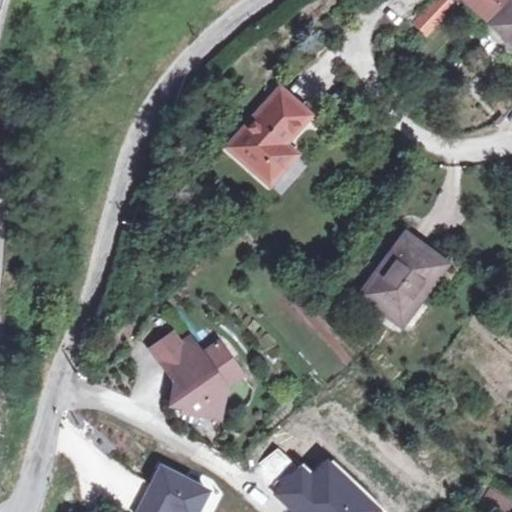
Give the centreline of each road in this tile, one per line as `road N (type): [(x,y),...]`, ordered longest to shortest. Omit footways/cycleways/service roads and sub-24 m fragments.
road 1 (tertiary): [(21,511),(46,411),(143,120),(215,33),(264,0)]
road 2 (residential): [(511,138),(458,151),(431,147),(388,110),(363,53),(383,0)]
